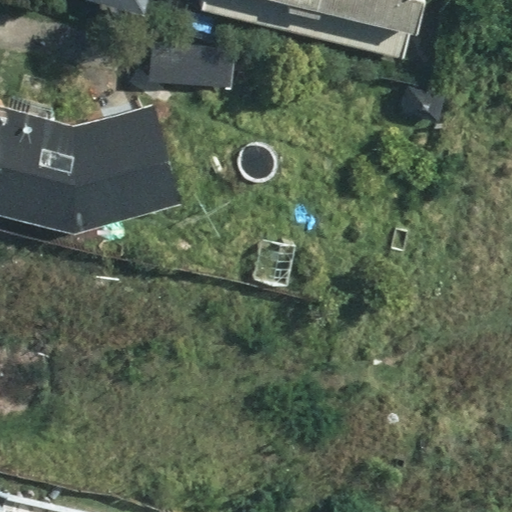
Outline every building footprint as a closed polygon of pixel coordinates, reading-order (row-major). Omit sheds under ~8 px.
[(418,0),(208,0),(208,3),(410,43),(418,0)] [(235,38),(150,32),(147,72),(232,78),(235,38)] [(184,185),(147,84),(76,105),(0,89),(0,201),(80,219),(184,185)] [(164,272),(82,254),(64,335),(146,353),(164,272)] [(0,299),(0,436),(27,442),(57,313),(0,299)] [(0,500),(0,511),(126,511),(4,484),(0,500)]
